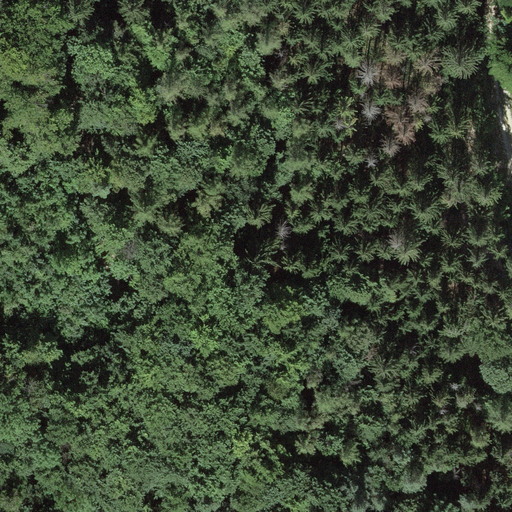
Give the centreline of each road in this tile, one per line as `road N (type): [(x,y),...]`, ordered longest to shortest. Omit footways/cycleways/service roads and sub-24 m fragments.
road 1 (track): [(119,511),(152,473),(157,413),(96,224),(57,0)]
road 2 (track): [(486,0),(492,67),(511,132)]
